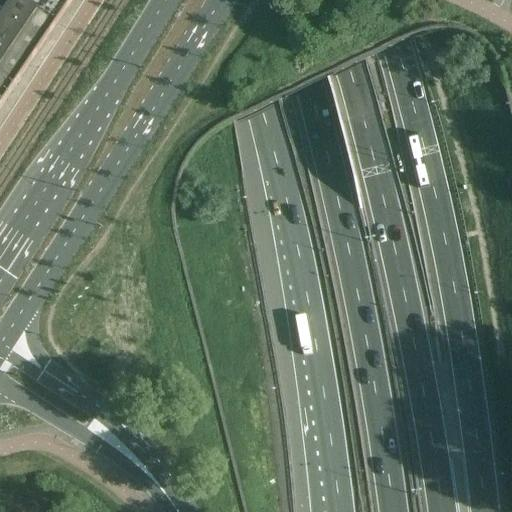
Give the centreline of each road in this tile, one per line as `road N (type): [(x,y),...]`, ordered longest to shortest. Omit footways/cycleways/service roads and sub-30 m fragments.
road 1 (motorway): [(281,0),(311,84),(348,242),(393,511)]
road 2 (motorway): [(440,511),(395,241),(329,0)]
road 3 (motorway): [(231,0),(283,180),(340,511)]
road 4 (motorway): [(483,511),(458,306),(423,135),(382,0)]
road 5 (secondary): [(0,345),(215,0)]
road 6 (secondary): [(167,0),(0,258)]
road 7 (unclassified): [(155,482),(90,408),(0,346)]
road 8 (unclassified): [(0,392),(155,482)]
